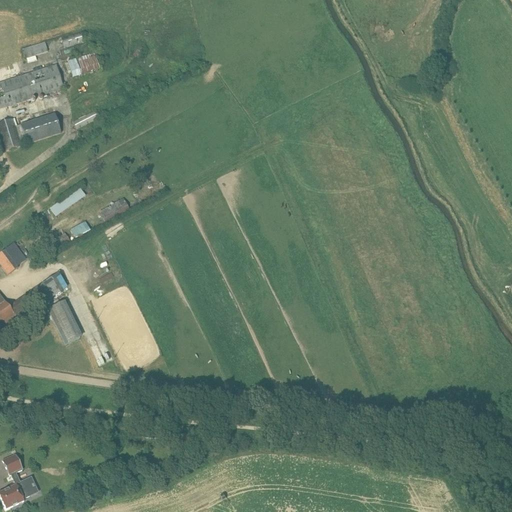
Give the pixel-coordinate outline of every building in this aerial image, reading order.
[(61,39),(64,48),(83,42),(80,33),(61,39)] [(48,52),(44,42),(22,50),(25,60),(48,52)] [(68,62),(75,78),(101,69),(95,52),(68,62)] [(0,108),(63,89),(56,66),(0,83),(0,108)] [(99,119),(95,111),(72,123),(76,130),(99,119)] [(60,134),(54,114),(13,127),(11,120),(0,123),(0,136),(5,152),(18,148),(18,147),(60,134)] [(85,196),(79,188),(48,210),(54,218),(85,196)] [(105,224),(129,210),(123,199),(99,213),(105,224)] [(70,230),(75,239),(90,231),(85,222),(70,230)] [(40,247),(46,257),(70,243),(65,233),(40,247)] [(13,244),(0,253),(0,264),(8,275),(18,268),(17,267),(25,261),(13,244)] [(0,295),(0,328),(15,318),(17,321),(67,287),(57,273),(8,307),(0,295)] [(66,346),(80,339),(62,303),(48,310),(66,346)] [(106,343),(98,347),(92,336),(84,340),(98,367),(114,359),(106,343)] [(0,493),(0,498),(6,510),(25,502),(23,499),(26,498),(27,499),(38,494),(35,488),(34,485),(31,479),(21,484),(16,474),(23,471),(16,455),(3,461),(10,477),(12,476),(17,485),(0,493)]
